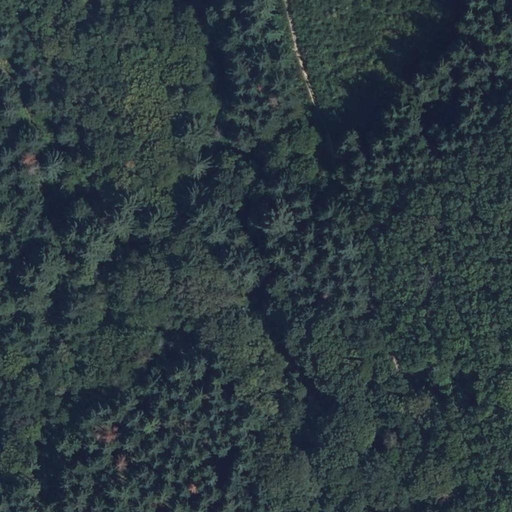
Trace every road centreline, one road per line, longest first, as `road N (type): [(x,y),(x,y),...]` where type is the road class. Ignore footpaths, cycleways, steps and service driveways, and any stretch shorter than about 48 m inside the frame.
road 1 (track): [(479,511),(436,438),(384,318),(359,213),(332,153),(288,0)]
road 2 (track): [(0,67),(40,134),(40,181),(22,220),(0,243)]
